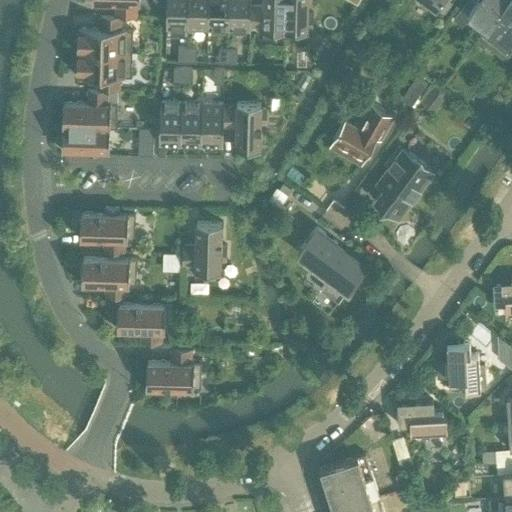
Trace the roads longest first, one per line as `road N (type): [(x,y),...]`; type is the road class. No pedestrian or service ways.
road 1 (residential): [(57,0),(34,133),(37,219),(55,286),(78,330),(115,358),(122,388),(77,477)]
road 2 (residential): [(286,461),(351,410),(443,301)]
road 3 (residential): [(77,477),(173,499),(219,494),(286,461)]
road 4 (residential): [(330,212),(443,301)]
